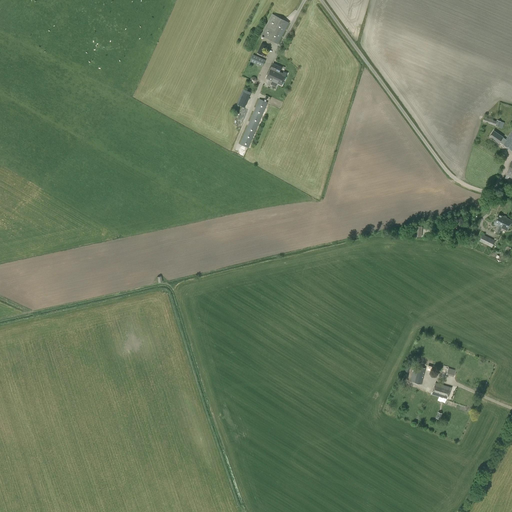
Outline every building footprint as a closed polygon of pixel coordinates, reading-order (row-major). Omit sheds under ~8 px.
[(278,43),(289,23),(272,14),(261,35),(278,43)] [(257,54),(261,55),(265,46),(261,44),(257,54)] [(262,67),(265,60),(253,54),(250,62),(262,67)] [(278,84),(282,85),(287,74),(283,72),(282,74),(279,73),(281,68),(273,64),(266,78),(272,81),(270,84),(276,87),(278,84)] [(243,89),(237,104),(245,107),(251,93),(243,89)] [(268,102),(259,99),(239,144),(248,148),(268,102)] [(482,121),(495,126),(499,127),(502,128),(504,123),(501,122),(501,121),(497,120),(497,121),(484,117),(482,121)] [(511,151),(511,130),(506,139),(503,137),(494,131),(490,137),(499,143),(499,142),(502,144),(502,145),(511,151)] [(495,231),(499,233),(501,228),(507,230),(511,221),(499,214),(494,224),(497,226),(495,231)] [(479,241),(492,247),(495,241),(482,234),(479,241)] [(421,385),(425,369),(417,367),(416,372),(412,371),(410,382),(421,385)] [(447,368),(446,375),(454,376),(455,369),(447,368)] [(435,383),(432,394),(447,399),(451,388),(435,383)]
